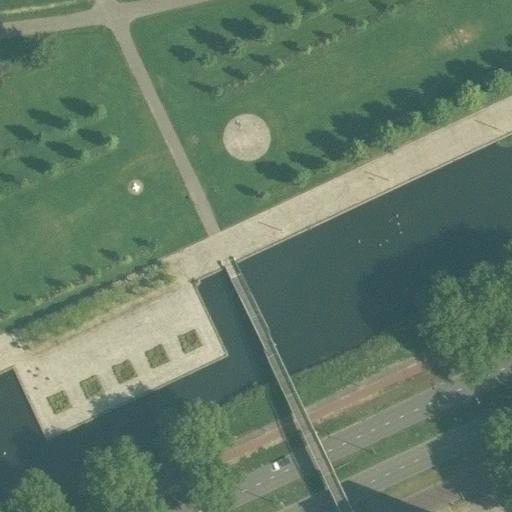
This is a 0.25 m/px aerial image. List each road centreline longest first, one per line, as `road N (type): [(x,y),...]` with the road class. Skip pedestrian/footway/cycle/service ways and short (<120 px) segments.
road 1 (secondary): [(511,364),(199,511)]
road 2 (secondary): [(308,511),(511,417)]
